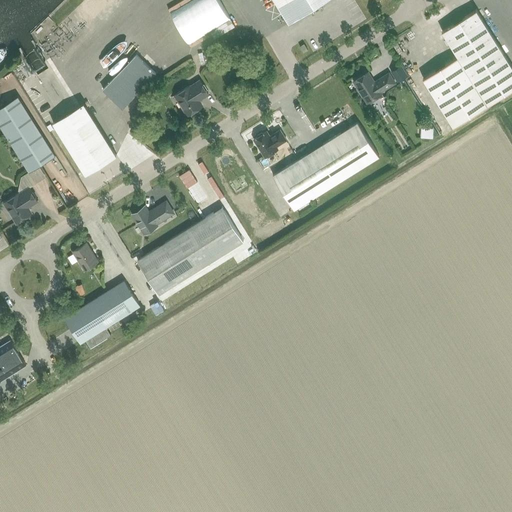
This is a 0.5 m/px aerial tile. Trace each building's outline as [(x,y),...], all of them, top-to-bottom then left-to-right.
[(326,0),(274,0),(289,23),(326,0)] [(511,88),(511,66),(508,61),(476,9),(442,31),(458,56),(423,78),(453,125),(511,88)] [(74,11),(69,14),(75,24),(80,21),(74,11)] [(299,46),(303,52),(308,50),(304,43),(299,46)] [(368,71),(353,81),(367,103),(371,100),(372,101),(374,101),(377,99),(378,97),(377,96),(382,93),(381,92),(395,83),(389,73),(374,82),(368,71)] [(175,94),(188,115),(202,106),(198,100),(208,93),(200,80),(190,87),(189,85),(175,94)] [(17,96),(0,106),(0,124),(29,171),(55,155),(17,96)] [(116,155),(83,102),(53,121),(86,174),(116,155)] [(315,148),(336,182),(379,156),(358,121),(315,148)] [(420,135),(431,136),(432,126),(420,125),(420,135)] [(257,135),(257,137),(254,139),(265,157),(278,149),(276,146),(286,140),(280,130),(270,136),(266,131),(263,133),(261,133),(257,135)] [(311,198),(336,182),(315,148),(290,164),(311,198)] [(294,209),(311,198),(290,164),(272,175),(294,209)] [(27,207),(37,200),(29,188),(19,194),(18,193),(4,201),(17,222),(31,213),(27,207)] [(172,213),(166,202),(148,212),(146,208),(134,216),(144,233),(156,225),(155,223),(172,213)] [(222,207),(137,260),(159,294),(243,241),(222,207)] [(84,270),(98,261),(86,242),(72,251),(84,270)] [(124,279),(90,301),(106,326),(140,305),(124,279)] [(80,343),(106,326),(90,301),(64,317),(80,343)] [(0,381),(26,365),(10,339),(0,345),(0,381)]
